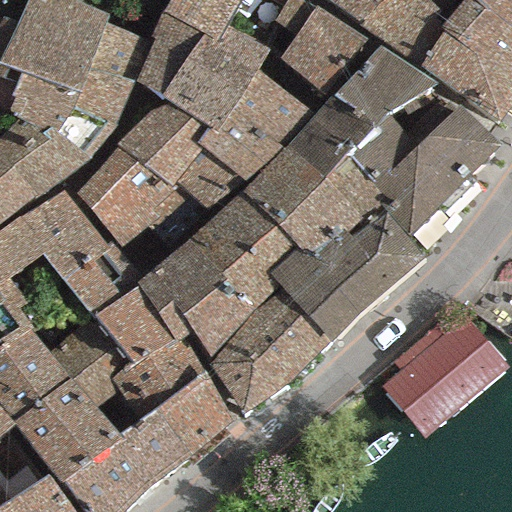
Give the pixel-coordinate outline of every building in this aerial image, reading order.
[(356,61),(249,0),(188,0),(143,105),(255,187),(356,61)] [(320,0),(359,36),(417,0),(320,0)] [(511,0),(474,0),(411,89),(489,144),(511,112),(511,0)] [(27,9),(0,70),(0,130),(89,170),(138,57),(27,9)] [(372,77),(299,154),(404,253),(477,176),(372,77)] [(180,170),(134,133),(70,213),(116,249),(180,170)] [(0,238),(44,211),(10,155),(0,161),(0,238)] [(294,167),(125,316),(233,446),(402,287),(294,167)] [(54,228),(0,263),(0,435),(6,445),(12,459),(143,360),(54,228)] [(511,359),(475,314),(392,382),(431,428),(511,361),(511,359)] [(143,360),(12,459),(52,511),(148,511),(219,460),(143,360)] [(27,511),(1,469),(0,469),(0,511),(27,511)]
